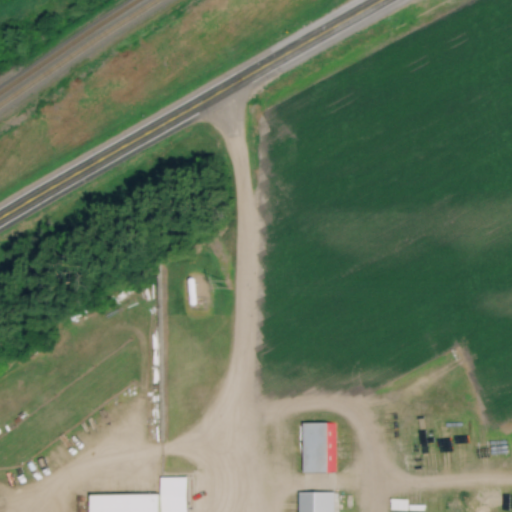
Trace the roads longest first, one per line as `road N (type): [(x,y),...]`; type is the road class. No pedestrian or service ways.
road 1 (primary): [(0,219),(380,0)]
road 2 (residential): [(219,93),(243,239),(226,511)]
road 3 (track): [(228,482),(511,482)]
